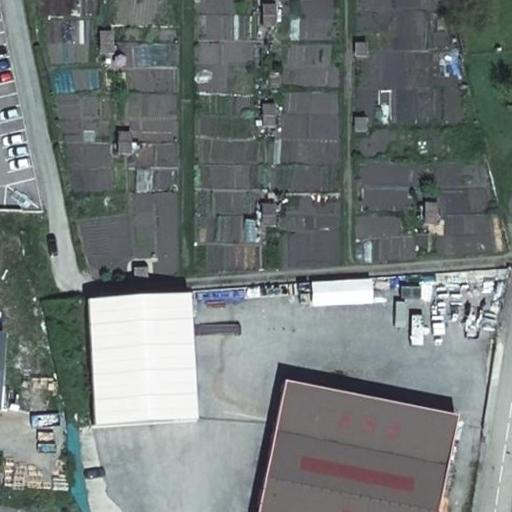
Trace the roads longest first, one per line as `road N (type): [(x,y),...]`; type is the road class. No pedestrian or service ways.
road 1 (unknown): [(164,511),(252,365),(281,338),(325,324),(511,359)]
road 2 (unknown): [(484,511),(511,359)]
